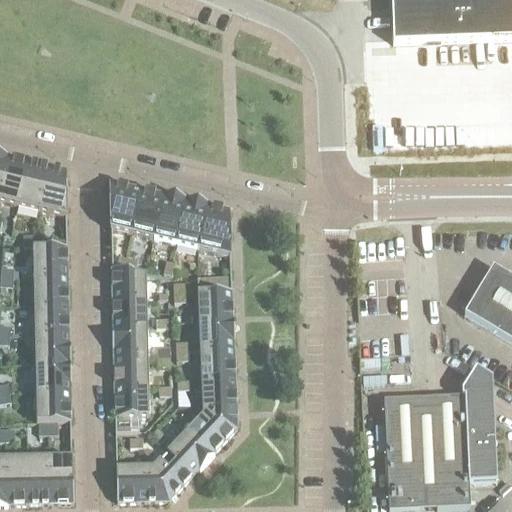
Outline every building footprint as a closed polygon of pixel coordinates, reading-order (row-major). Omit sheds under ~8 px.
[(511,0),(391,0),(393,48),(511,44),(511,0)] [(28,166),(9,161),(9,160),(8,160),(0,191),(0,206),(18,211),(28,166)] [(39,216),(49,171),(28,166),(18,211),(39,216)] [(39,216),(67,223),(66,175),(49,171),(39,216)] [(110,234),(131,239),(142,194),(109,186),(110,234)] [(131,239),(154,244),(164,198),(163,198),(163,199),(142,194),(131,239)] [(176,249),(187,203),(164,198),(154,244),(176,249)] [(176,249),(198,254),(209,208),(187,203),(176,249)] [(230,215),(210,210),(210,209),(209,208),(198,254),(232,262),(230,215)] [(23,253),(33,253),(33,240),(23,240),(23,253)] [(42,240),(33,240),(33,253),(42,253),(42,240)] [(34,283),(68,282),(67,252),(42,253),(33,253),(34,283)] [(119,261),(116,274),(125,276),(128,263),(119,261)] [(128,263),(125,276),(135,278),(137,265),(128,263)] [(163,279),(173,281),(176,268),(166,266),(163,279)] [(511,282),(493,271),(464,319),(511,347),(511,282)] [(14,274),(1,273),(0,283),(13,283),(14,274)] [(116,274),(112,273),(113,306),(147,306),(146,281),(135,278),(125,276),(116,274)] [(68,311),(68,282),(34,283),(34,312),(68,311)] [(13,283),(0,283),(0,290),(0,292),(13,293),(13,283)] [(231,283),(207,284),(207,297),(231,296),(231,283)] [(207,297),(207,284),(197,285),(197,297),(207,297)] [(174,298),(186,298),(186,288),(173,289),(174,298)] [(207,297),(197,297),(199,327),(234,326),(234,325),(233,325),(231,296),(207,297)] [(186,298),(174,298),(174,308),(187,307),(186,298)] [(113,334),(112,334),(112,335),(147,335),(147,306),(113,306),(113,334)] [(69,340),(68,311),(34,312),(35,340),(69,340)] [(156,334),(169,334),(168,324),(156,325),(156,334)] [(235,346),(234,326),(199,327),(200,356),(234,355),(233,346),(235,346)] [(0,331),(0,340),(10,341),(10,332),(0,331)] [(147,335),(112,335),(112,355),(114,355),(114,364),(148,363),(147,335)] [(0,350),(9,351),(10,341),(0,340),(0,350)] [(69,349),(69,340),(35,340),(35,369),(71,368),(70,349),(69,349)] [(188,347),(176,348),(176,357),(189,357),(188,347)] [(157,363),(170,362),(170,353),(157,354),(157,363)] [(234,355),(200,356),(201,385),(235,384),(234,355)] [(189,357),(176,357),(176,367),(189,366),(189,357)] [(170,362),(157,363),(158,372),(170,372),(170,362)] [(148,363),(114,364),(115,393),(149,392),(148,363)] [(71,388),(71,368),(35,369),(36,398),(70,397),(70,388),(71,388)] [(497,479),(494,420),(494,412),(493,408),(492,388),(492,385),(476,374),(472,380),(465,391),(462,397),(462,402),(434,403),(398,405),(384,405),(388,511),(469,511),(469,490),(473,490),(492,489),(495,489),(497,489),(497,488),(497,487),(497,486),(497,483),(497,479)] [(236,412),(235,384),(201,385),(202,414),(236,412)] [(190,386),(177,386),(177,396),(190,395),(190,386)] [(0,390),(0,399),(10,399),(8,389),(0,390)] [(159,401),(172,401),(171,391),(158,392),(159,401)] [(149,392),(115,393),(115,423),(116,438),(139,437),(138,422),(149,422),(149,392)] [(48,428),(57,428),(71,427),(70,397),(36,398),(37,428),(38,428),(48,428)] [(0,409),(11,408),(10,399),(0,399),(0,409)] [(202,421),(188,436),(213,460),(214,459),(213,458),(237,433),(236,412),(202,414),(202,421)] [(48,441),(48,428),(38,428),(39,441),(48,441)] [(57,428),(48,428),(48,441),(58,440),(57,428)] [(167,442),(157,434),(151,441),(160,449),(167,442)] [(14,435),(5,435),(5,448),(15,447),(14,435)] [(200,475),(213,460),(188,436),(168,457),(193,480),(199,474),(200,475)] [(143,452),(142,443),(129,443),(130,453),(143,452)] [(168,507),(193,480),(168,457),(153,473),(146,473),(147,507),(168,507)] [(28,510),(50,509),(49,463),(27,464),(28,510)] [(50,509),(74,509),(73,463),(49,463),(50,509)] [(28,510),(27,464),(6,464),(7,510),(28,510)] [(147,507),(146,473),(116,474),(117,508),(147,507)]
